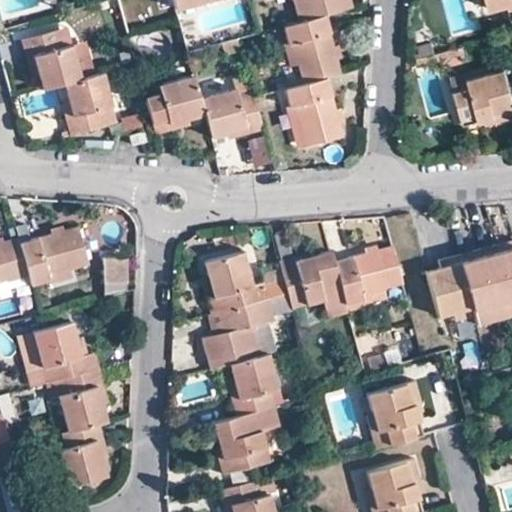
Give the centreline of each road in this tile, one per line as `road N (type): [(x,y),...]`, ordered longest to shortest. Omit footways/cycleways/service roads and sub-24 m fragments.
road 1 (residential): [(138,509),(163,218)]
road 2 (residential): [(390,0),(378,191)]
road 3 (residential): [(196,203),(378,191)]
road 4 (residential): [(11,175),(153,186)]
road 5 (residential): [(378,191),(511,182)]
